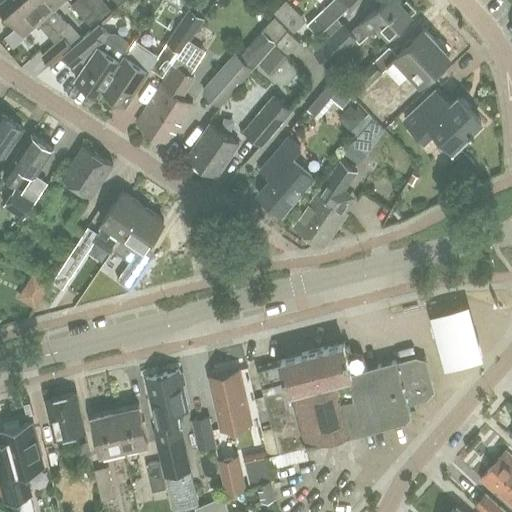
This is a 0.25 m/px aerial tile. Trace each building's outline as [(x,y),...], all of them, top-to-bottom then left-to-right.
[(46,15),(32,0),(1,0),(0,1),(0,4),(25,33),(36,23),(38,26),(41,24),(49,33),(56,27),(46,15)] [(62,0),(32,0),(46,15),(56,27),(60,31),(68,24),(54,8),(62,0)] [(99,21),(102,18),(86,0),(75,0),(71,4),(92,27),(99,21)] [(86,0),(102,18),(112,10),(102,0),(86,0)] [(318,35),(348,6),(343,0),(331,0),(307,23),(318,35)] [(404,0),(402,2),(400,0),(383,0),(359,23),(352,30),(343,21),(314,49),(328,64),(357,37),(360,39),(367,32),(378,21),(389,33),(416,8),(409,0),(404,0)] [(166,40),(150,66),(163,74),(178,50),(181,52),(191,38),(205,18),(189,7),(167,40),(166,40)] [(299,11),(288,14),(293,29),(304,26),(299,11)] [(272,18),(241,54),(252,65),(284,28),(272,18)] [(99,93),(103,87),(125,54),(131,46),(126,38),(117,32),(108,31),(99,21),(92,27),(77,41),(87,53),(89,54),(91,55),(76,78),(99,93)] [(450,53),(425,27),(386,63),(400,78),(410,69),(421,80),(450,53)] [(289,51),(300,40),(288,28),(277,40),(289,51)] [(63,35),(42,53),(51,63),(72,45),(63,35)] [(181,52),(176,61),(191,71),(206,48),(191,38),(181,52)] [(220,101),(252,65),(241,54),(237,51),(205,87),(220,101)] [(126,103),(149,69),(125,54),(103,87),(126,103)] [(176,61),(163,82),(138,120),(169,139),(194,101),(181,93),(194,73),(191,71),(176,61)] [(346,86),(355,96),(381,70),(373,61),(346,86)] [(330,84),(308,110),(317,119),(332,101),(341,109),(349,100),(330,84)] [(453,146),(481,118),(458,93),(449,102),(436,88),(406,117),(425,137),(435,128),(453,146)] [(262,140),(291,106),(276,94),(247,127),(262,140)] [(352,102),(337,117),(351,131),(366,116),(352,102)] [(0,112),(0,111),(0,150),(5,154),(22,126),(0,112)] [(200,115),(187,137),(195,141),(208,120),(200,115)] [(217,173),(238,140),(209,121),(188,153),(217,173)] [(359,163),(370,159),(366,150),(385,143),(379,128),(363,134),(367,145),(354,150),(359,163)] [(35,174),(53,147),(30,132),(12,159),(13,159),(3,173),(18,183),(27,169),(35,174)] [(280,210),(311,175),(290,157),(301,144),(289,134),(268,159),(279,168),(259,191),(280,210)] [(92,193),(112,162),(83,143),(63,174),(92,193)] [(357,194),(346,186),(358,169),(341,157),(295,225),(325,245),(348,211),(346,209),(357,194)] [(4,203),(24,216),(35,199),(15,186),(4,203)] [(51,214),(63,196),(49,187),(37,206),(51,214)] [(123,189),(102,219),(104,220),(99,228),(108,234),(113,226),(123,233),(144,203),(123,189)] [(164,217),(144,203),(123,233),(133,240),(126,250),(132,254),(118,275),(131,284),(150,256),(142,250),(164,217)] [(60,269),(71,277),(99,233),(88,226),(60,269)] [(45,288),(50,282),(36,272),(31,278),(45,288)] [(472,302),(433,312),(447,366),(486,356),(472,302)] [(427,395),(432,388),(426,359),(415,357),(397,361),(396,359),(365,367),(361,354),(354,351),(348,352),(345,340),(281,356),(282,359),(258,365),(279,449),(404,418),(409,412),(406,400),(427,395)] [(183,380),(185,379),(183,368),(181,369),(180,366),(146,374),(158,425),(154,426),(165,472),(191,466),(178,408),(189,406),(183,380)] [(250,419),(239,367),(211,372),(222,424),(250,419)] [(55,436),(86,429),(77,390),(46,397),(55,436)] [(115,407),(124,446),(148,440),(139,401),(115,407)] [(124,446),(115,407),(92,413),(101,451),(124,446)] [(215,441),(209,414),(193,418),(199,445),(215,441)] [(0,440),(0,473),(7,501),(26,511),(28,511),(23,493),(31,491),(25,467),(43,463),(32,420),(20,423),(18,418),(4,422),(6,427),(3,427),(6,439),(0,440)] [(87,440),(77,442),(80,456),(90,454),(87,440)] [(276,466),(312,455),(308,442),(272,452),(276,466)] [(511,502),(511,454),(505,449),(480,477),(499,495),(500,493),(511,502)] [(245,484),(238,453),(219,457),(226,488),(245,484)] [(146,462),(152,490),(167,488),(161,459),(146,462)] [(271,477),(269,466),(248,470),(250,482),(271,477)] [(103,500),(116,497),(109,467),(96,470),(103,500)] [(276,502),(271,478),(257,481),(262,505),(276,502)] [(179,484),(183,505),(200,502),(195,480),(179,484)] [(474,504),(483,511),(509,511),(485,491),(474,504)] [(284,500),(289,511),(303,506),(299,494),(284,500)] [(466,511),(456,503),(447,511),(466,511)]
